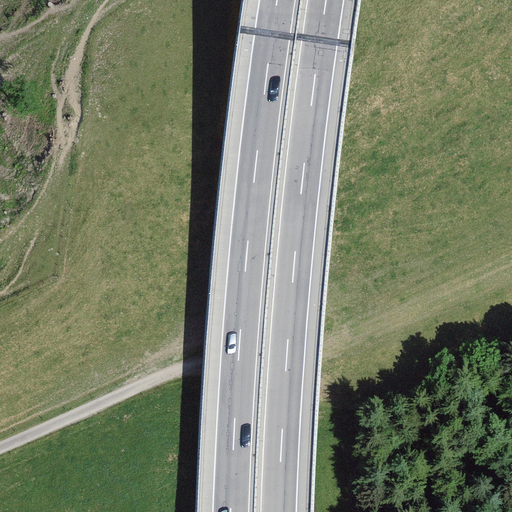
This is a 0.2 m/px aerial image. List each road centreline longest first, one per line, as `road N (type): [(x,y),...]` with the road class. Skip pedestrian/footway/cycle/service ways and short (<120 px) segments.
road 1 (motorway): [(277,511),(294,235),(325,0)]
road 2 (motorway): [(276,0),(246,232),(229,511)]
